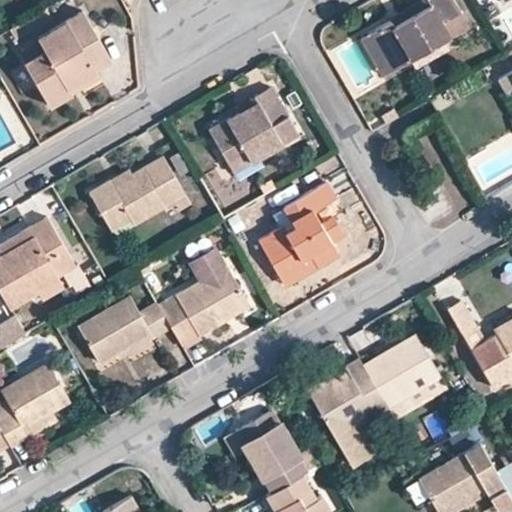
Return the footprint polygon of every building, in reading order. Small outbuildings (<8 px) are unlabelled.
[(389,21),(366,35),(387,71),(407,59),(441,39),(449,35),(442,21),(458,13),(451,0),(429,0),(431,4),(392,26),(389,21)] [(392,26),(431,4),(429,0),(424,0),(389,21),(392,26)] [(23,60),(50,106),(99,77),(95,70),(109,62),(81,11),(37,37),(40,42),(43,48),(23,60)] [(466,27),(458,13),(442,21),(449,35),(455,34),(466,27)] [(387,71),(366,35),(360,39),(380,74),(387,71)] [(412,67),(445,47),(441,39),(407,59),(412,67)] [(511,73),(511,72),(496,81),(504,95),(511,90),(511,73)] [(208,128),(233,172),(296,135),(269,86),(252,96),(251,94),(233,105),(237,111),(208,128)] [(366,123),(371,132),(395,117),(390,109),(366,123)] [(324,159),(326,164),(338,157),(335,152),(324,159)] [(85,190),(108,230),(129,219),(130,222),(161,206),(162,208),(171,207),(173,210),(185,203),(158,155),(128,172),(107,184),(105,179),(85,190)] [(128,172),(125,167),(105,179),(107,184),(128,172)] [(258,241),(283,284),(337,254),(330,240),(342,234),(331,216),(319,223),(311,209),(333,197),(325,183),(271,214),(279,228),(258,241)] [(45,216),(18,231),(23,239),(0,252),(0,293),(8,309),(36,292),(41,300),(62,287),(57,277),(74,267),(45,216)] [(18,231),(0,242),(0,252),(23,239),(18,231)] [(170,327),(171,330),(190,320),(198,335),(248,306),(214,247),(189,261),(199,279),(156,304),(170,327)] [(80,269),(61,280),(71,295),(89,284),(80,269)] [(76,324),(97,363),(116,353),(118,356),(170,327),(156,304),(153,300),(137,310),(128,294),(76,324)] [(446,307),(490,386),(511,374),(511,316),(492,328),(495,333),(482,339),(459,300),(446,307)] [(13,316),(0,323),(0,346),(23,333),(13,316)] [(190,320),(171,330),(180,345),(198,335),(190,320)] [(384,405),(393,419),(446,389),(413,333),(360,364),(384,405)] [(384,405),(360,364),(357,358),(342,367),(345,373),(327,383),(324,378),(306,388),(333,435),(356,422),(384,405)] [(0,431),(7,443),(9,446),(55,419),(50,411),(68,401),(44,361),(0,386),(0,388),(8,403),(4,405),(0,406),(0,431)] [(327,383),(345,373),(342,367),(324,378),(327,383)] [(244,449),(268,491),(299,472),(305,469),(270,408),(233,429),(244,449)] [(356,422),(333,435),(350,465),(374,452),(356,422)] [(221,437),(231,457),(244,449),(233,429),(221,437)] [(417,477),(437,511),(453,511),(486,493),(497,510),(511,502),(477,442),(417,477)] [(274,511),(321,511),(328,508),(320,493),(313,497),(299,472),(268,491),(265,493),(274,511)]
